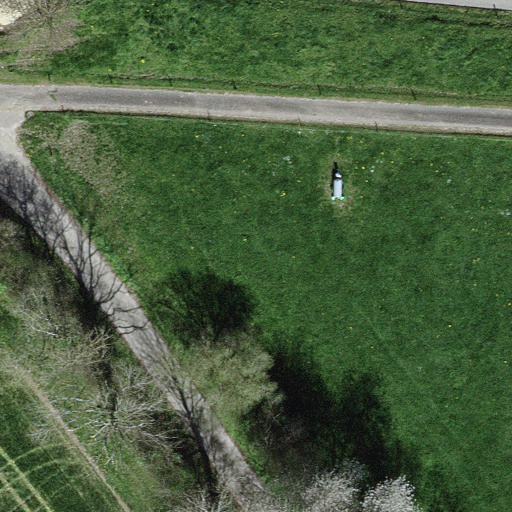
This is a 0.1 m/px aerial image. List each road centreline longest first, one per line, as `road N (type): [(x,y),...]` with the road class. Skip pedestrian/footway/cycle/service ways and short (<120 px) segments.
road 1 (track): [(0,102),(27,96),(511,119)]
road 2 (residential): [(0,169),(45,214),(128,324),(257,511)]
